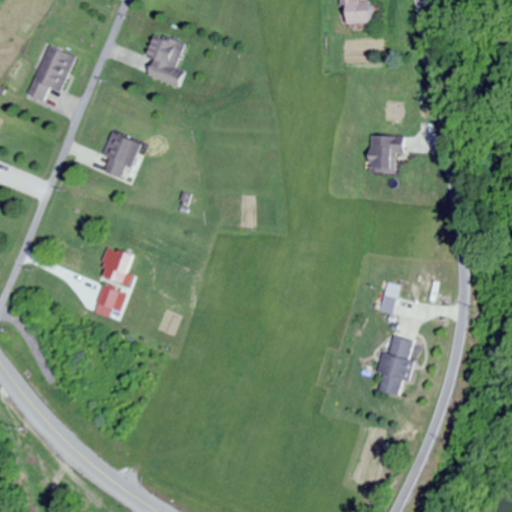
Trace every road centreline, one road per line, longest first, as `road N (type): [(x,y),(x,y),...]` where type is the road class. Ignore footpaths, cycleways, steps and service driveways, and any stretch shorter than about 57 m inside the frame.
road 1 (secondary): [(404,511),(454,392),(471,285),(423,0)]
road 2 (residential): [(131,0),(0,318)]
road 3 (secondary): [(2,389),(75,459),(149,511)]
